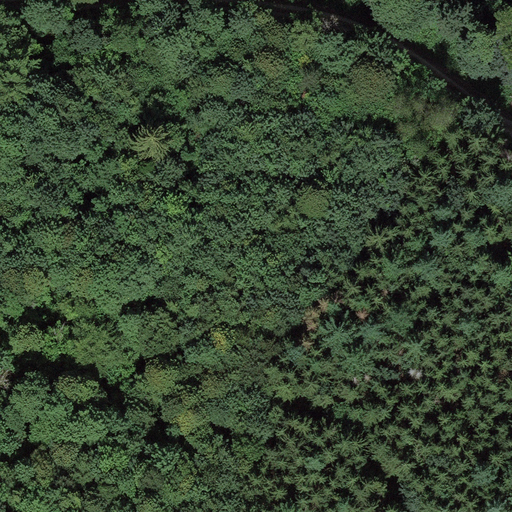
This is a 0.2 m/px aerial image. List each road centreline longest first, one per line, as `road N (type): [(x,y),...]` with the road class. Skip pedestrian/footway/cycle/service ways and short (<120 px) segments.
road 1 (track): [(0,312),(269,390),(328,418),(404,511)]
road 2 (track): [(511,128),(367,32),(227,0)]
